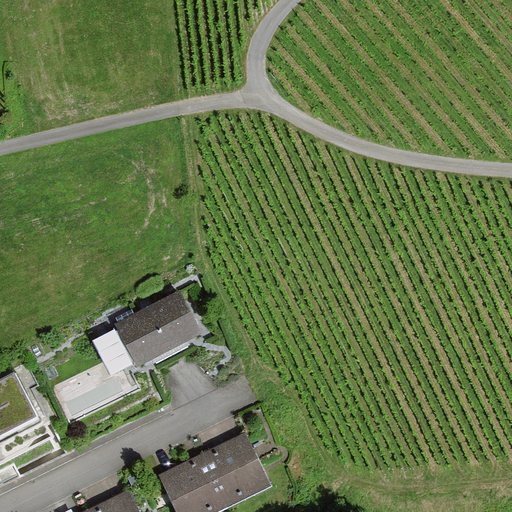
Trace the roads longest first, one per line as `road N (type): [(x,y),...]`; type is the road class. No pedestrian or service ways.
road 1 (residential): [(0,510),(248,388)]
road 2 (unclassified): [(511,171),(362,146),(260,94)]
